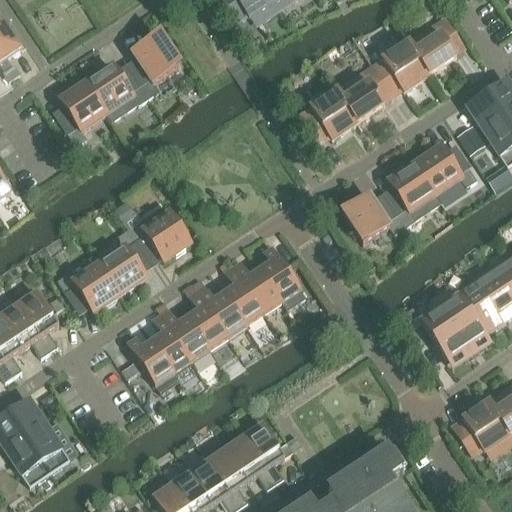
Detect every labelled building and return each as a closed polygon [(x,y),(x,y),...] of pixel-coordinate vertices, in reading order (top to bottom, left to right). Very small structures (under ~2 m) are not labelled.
[(280,14),(270,0),(233,0),(239,8),(229,15),(237,28),(247,21),(249,24),(260,17),(265,24),(280,14)] [(270,0),(280,14),(296,4),(293,0),(270,0)] [(22,54),(0,20),(0,60),(4,66),(0,68),(0,70),(5,78),(3,79),(9,87),(20,80),(14,71),(13,72),(7,64),(22,54)] [(456,63),(443,44),(453,37),(445,25),(409,49),(430,81),(456,63)] [(180,72),(159,40),(132,58),(149,83),(139,90),(148,105),(159,98),(154,90),(180,72)] [(430,81),(409,49),(373,73),(381,85),(391,79),(404,98),(430,81)] [(138,112),(148,105),(139,90),(129,97),(112,71),(86,89),(107,121),(111,127),(137,110),(138,112)] [(384,111),(371,92),(381,85),(373,73),(337,97),(358,129),(384,111)] [(511,95),(507,87),(487,100),(511,137),(511,95)] [(107,121),(86,89),(60,106),(77,131),(67,138),(76,153),(87,145),(82,138),(107,121)] [(358,129),(337,97),(300,121),(309,133),(319,127),(332,146),(358,129)] [(511,170),(511,137),(487,100),(467,114),(479,131),(507,174),(511,170)] [(475,144),(465,151),(468,155),(478,149),(475,144)] [(457,178),(440,153),(415,170),(436,202),(461,185),(466,193),(477,186),(467,171),(457,178)] [(0,169),(0,204),(11,197),(3,186),(9,183),(0,169)] [(440,208),(436,202),(415,170),(388,188),(405,213),(395,220),(405,234),(415,227),(414,225),(440,208)] [(385,226),(368,201),(341,219),(363,251),(389,233),(394,241),(405,234),(395,220),(385,226)] [(191,250),(166,213),(139,231),(138,229),(128,236),(138,250),(147,243),(164,268),(191,250)] [(146,285),(128,257),(138,250),(128,236),(118,243),(124,253),(99,270),(120,302),(146,285)] [(301,296),(272,253),(263,259),(269,269),(259,276),(282,309),(285,315),(305,302),(301,296)] [(511,267),(509,263),(491,275),(511,306),(511,267)] [(282,309),(259,276),(250,282),(240,267),(232,272),(238,282),(264,321),(282,309)] [(120,302),(99,270),(74,287),(69,279),(58,287),(67,301),(77,294),(94,319),(120,302)] [(264,321),(238,282),(232,272),(224,278),(233,293),(224,299),(246,333),(264,321)] [(511,323),(511,306),(491,275),(473,287),(502,330),(511,323)] [(502,330),(473,287),(455,299),(476,331),(484,342),(502,330)] [(246,333),(224,299),(214,305),(205,291),(196,296),(202,306),(228,345),(246,333)] [(228,345),(202,306),(196,296),(188,302),(197,317),(188,323),(210,357),(228,345)] [(59,332),(36,298),(18,310),(50,358),(58,353),(49,339),(59,332)] [(484,342),(476,331),(455,299),(440,309),(442,313),(421,327),(447,367),(484,342)] [(65,312),(59,303),(51,308),(57,317),(65,312)] [(50,358),(18,310),(0,322),(22,356),(32,350),(41,364),(50,358)] [(406,329),(419,321),(414,313),(401,322),(406,329)] [(210,357),(188,323),(178,329),(169,315),(160,320),(166,330),(192,368),(210,357)] [(192,368),(166,330),(160,320),(152,326),(161,341),(152,347),(175,380),(192,368)] [(22,356),(0,322),(0,362),(14,382),(22,377),(12,363),(22,356)] [(288,343),(288,340),(285,338),(282,337),(280,339),(279,342),(281,345),(283,346),(285,346),(288,343)] [(175,380),(152,347),(142,353),(136,344),(127,350),(155,393),(159,399),(179,386),(175,380)] [(14,382),(0,362),(0,380),(5,388),(14,382)] [(136,377),(132,370),(122,377),(127,384),(136,377)] [(511,392),(488,408),(511,443),(511,392)] [(69,467),(41,424),(29,407),(10,420),(50,480),(69,467)] [(511,450),(511,443),(488,408),(463,426),(474,442),(463,449),(472,462),(482,455),(484,458),(495,451),(500,459),(511,450)] [(50,480),(10,420),(0,426),(0,448),(30,493),(50,480)] [(285,464),(262,430),(244,443),(276,491),(284,485),(274,471),(285,464)] [(303,452),(296,442),(286,448),(293,458),(303,452)] [(276,491),(244,443),(226,455),(248,489),(258,482),(267,497),(276,491)] [(248,489),(226,455),(208,467),(237,511),(243,511),(248,509),(238,495),(248,489)] [(404,511),(395,498),(388,488),(404,478),(402,476),(399,478),(389,462),(392,460),(390,458),(329,499),(334,508),(328,511),(313,511),(312,510),(309,511),(404,511)] [(237,511),(208,467),(190,479),(211,511),(212,511),(222,506),(225,511),(237,511)] [(211,511),(190,479),(172,491),(185,511),(211,511)] [(185,511),(172,491),(153,503),(158,511),(185,511)]
